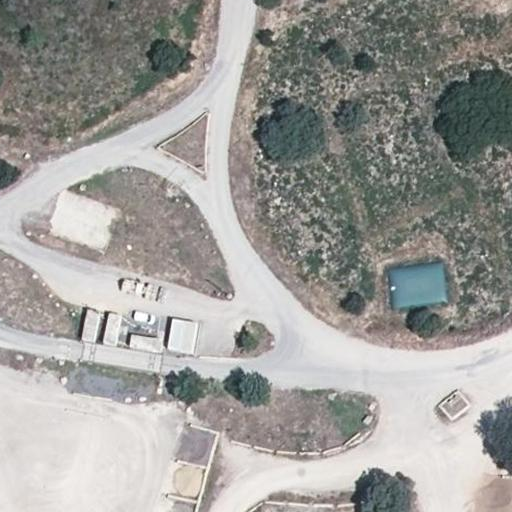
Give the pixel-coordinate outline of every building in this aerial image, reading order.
[(391,268),(393,309),(448,305),(445,265),(391,268)] [(100,344),(103,313),(88,311),(85,342),(100,344)] [(120,344),(124,317),(110,315),(106,342),(120,344)] [(172,322),(171,352),(199,353),(200,323),(172,322)] [(133,338),(132,350),(161,352),(162,340),(133,338)] [(458,390),(438,407),(451,422),(471,405),(458,390)] [(162,511),(195,511),(212,431),(180,424),(162,511)]
